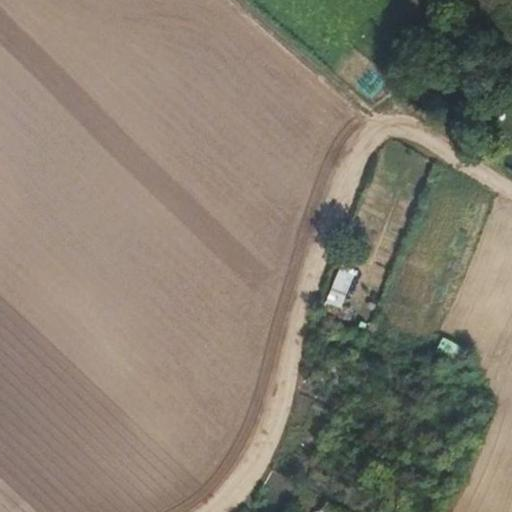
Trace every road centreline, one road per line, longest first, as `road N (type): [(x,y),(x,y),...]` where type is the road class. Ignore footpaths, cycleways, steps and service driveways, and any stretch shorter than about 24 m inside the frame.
road 1 (track): [(396,125),(374,135),(357,157),(252,451),(213,511)]
road 2 (track): [(396,125),(369,114),(243,0)]
road 3 (track): [(511,188),(396,125)]
